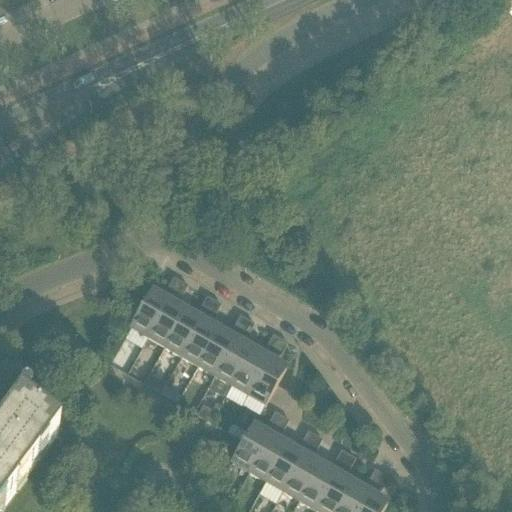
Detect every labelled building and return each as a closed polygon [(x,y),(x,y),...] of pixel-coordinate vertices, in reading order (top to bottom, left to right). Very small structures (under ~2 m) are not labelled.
[(172,300),(180,287),(172,282),(164,296),(172,300)] [(187,291),(180,287),(172,300),(179,304),(187,291)] [(146,345),(168,308),(151,298),(129,335),(146,345)] [(205,320),(213,306),(205,302),(197,315),(205,320)] [(212,324),(220,310),(213,306),(205,320),(212,324)] [(163,355),(184,317),(168,308),(146,345),(163,355)] [(180,364),(201,327),(184,317),(163,355),(180,364)] [(238,339),(246,325),(238,321),(231,334),(238,339)] [(253,329),(246,325),(238,339),(245,343),(253,329)] [(196,374),(218,337),(201,327),(180,364),(196,374)] [(213,383),(234,346),(218,337),(196,374),(213,383)] [(272,358),(279,345),(271,340),(264,353),(272,358)] [(286,349),(279,345),(272,358),(279,362),(286,349)] [(229,393),(251,356),(234,346),(213,383),(229,393)] [(246,402),(267,365),(251,356),(229,393),(246,402)] [(285,375),(267,365),(246,402),(263,412),(285,375)] [(203,410),(197,420),(209,427),(215,417),(203,410)] [(0,511),(3,511),(57,440),(20,413),(0,440),(0,511)] [(273,435),(281,422),(273,417),(265,430),(273,435)] [(288,426),(281,422),(273,435),(280,439),(288,426)] [(247,479),(269,442),(251,432),(230,469),(247,479)] [(306,454),(314,441),(306,436),(299,450),(306,454)] [(321,445),(314,441),(306,454),(314,458),(321,445)] [(264,489),(285,452),(269,442),(247,479),(264,489)] [(281,498),(302,461),(285,452),(264,489),(281,498)] [(340,473),(348,460),(339,455),(332,469),(340,473)] [(347,478),(355,464),(348,460),(340,473),(347,478)] [(298,508),(319,471),(302,461),(281,498),(298,508)] [(304,511),(317,511),(336,481),(319,471),(298,508),(304,511)] [(373,492),(380,479),(373,475),(365,488),(373,492)] [(380,496),(388,484),(380,479),(373,492),(380,496)] [(339,511),(352,491),(336,481),(317,511),(339,511)] [(362,511),(369,500),(352,491),(339,511),(362,511)] [(385,511),(386,510),(369,500),(362,511),(385,511)]
